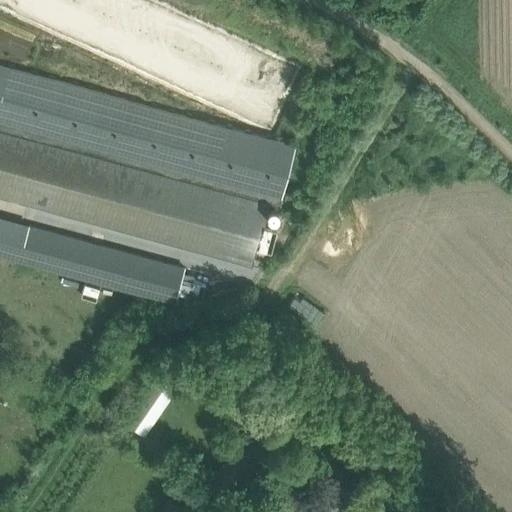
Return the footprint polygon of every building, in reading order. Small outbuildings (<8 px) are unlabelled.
[(0,64),(0,122),(281,199),(296,145),(0,64)] [(0,194),(191,247),(253,263),(269,202),(279,205),(281,199),(0,122),(0,194)] [(0,254),(16,259),(46,267),(144,294),(176,302),(185,268),(0,217),(0,254)] [(157,375),(124,422),(145,436),(178,388),(158,374),(157,375)] [(228,492),(257,455),(239,441),(210,479),(228,492)] [(188,511),(171,498),(159,511),(188,511)]
